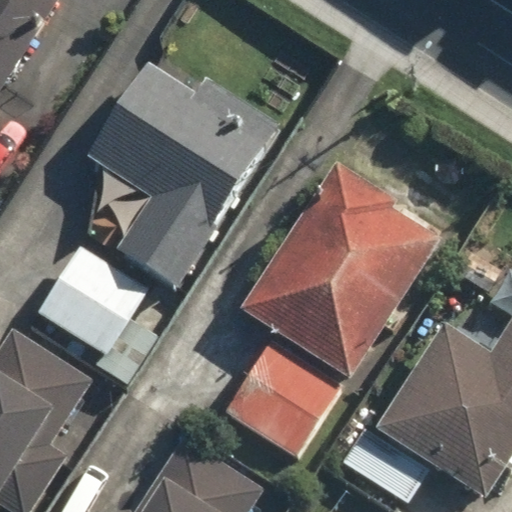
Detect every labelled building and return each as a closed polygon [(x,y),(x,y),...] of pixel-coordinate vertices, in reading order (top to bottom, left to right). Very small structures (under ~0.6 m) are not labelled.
[(51,0),(0,0),(0,100),(59,5),(51,0)] [(76,166),(149,208),(116,266),(180,303),(276,135),(230,109),(196,89),(188,104),(130,71),(76,166)] [(227,321),(269,346),(219,429),(298,477),(434,251),(383,220),(387,213),(318,171),(227,321)] [(156,345),(125,328),(142,297),(75,260),(48,309),(31,341),(129,394),(156,345)] [(511,327),(488,368),(442,340),(375,449),(364,442),(343,477),(400,511),(408,511),(427,481),(478,511),(484,511),(511,466),(511,327)] [(92,391),(74,380),(14,342),(0,364),(0,496),(43,429),(60,441),(92,391)] [(182,449),(153,498),(145,494),(134,511),(254,511),(263,497),(182,449)]
